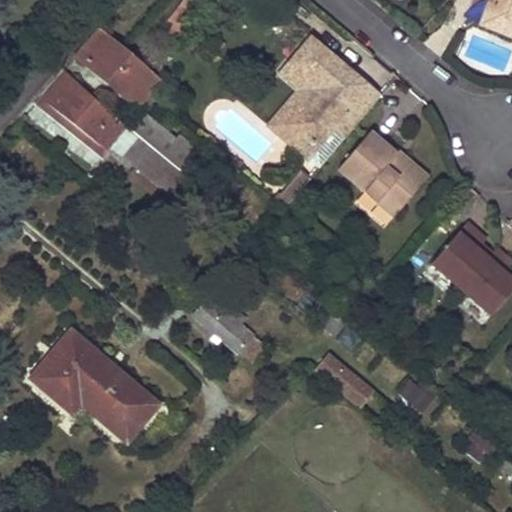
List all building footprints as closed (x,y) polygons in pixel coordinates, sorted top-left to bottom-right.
[(180,31),(200,8),(190,0),(184,0),(167,20),(180,31)] [(511,0),(488,0),(478,26),(511,38),(511,0)] [(108,84),(132,56),(101,30),(76,57),(108,84)] [(308,159),(333,130),(344,139),(381,96),(310,36),(288,62),(308,80),(313,84),(300,100),(305,105),(289,124),(301,135),(292,145),(308,159)] [(132,56),(108,84),(136,107),(160,80),(132,56)] [(269,125),(292,145),(301,135),(289,124),(305,105),(300,100),(313,84),(308,80),(288,62),(277,74),(298,91),(269,125)] [(64,71),(41,98),(108,153),(112,149),(167,194),(184,175),(180,172),(133,133),(115,118),(116,117),(64,71)] [(41,98),(35,105),(103,160),(108,153),(41,98)] [(188,162),(197,151),(179,136),(175,140),(146,116),(133,133),(180,172),(181,171),(188,162)] [(333,130),(308,159),(319,168),(344,139),(333,130)] [(369,133),(337,170),(393,218),(421,184),(392,159),(396,155),(369,133)] [(396,155),(392,159),(421,184),(427,178),(398,153),(396,155)] [(188,162),(181,171),(189,179),(195,171),(196,169),(188,162)] [(279,192),(272,201),(284,210),(311,177),(301,169),(281,193),(279,192)] [(195,171),(189,179),(193,182),(200,175),(195,171)] [(465,224),(430,264),(461,291),(490,315),(511,290),(511,280),(507,276),(511,271),(511,270),(511,263),(496,249),(492,254),(487,259),(477,251),(481,246),(485,241),(465,224)] [(481,246),(477,251),(487,259),(492,254),(481,246)] [(244,320),(221,300),(217,306),(208,299),(193,317),(238,354),(240,352),(253,336),(240,326),(244,320)] [(71,411),(80,401),(126,440),(155,406),(71,335),(33,379),(71,411)] [(253,336),(240,352),(253,363),(266,348),(253,336)] [(329,356),(316,371),(355,403),(367,387),(329,356)] [(417,386),(406,400),(429,419),(440,406),(443,402),(430,391),(426,395),(417,386)] [(367,387),(355,403),(361,408),(374,393),(367,387)] [(481,464),(495,448),(475,432),(461,448),(481,464)] [(510,475),(511,473),(511,464),(505,459),(498,466),(510,475)]
